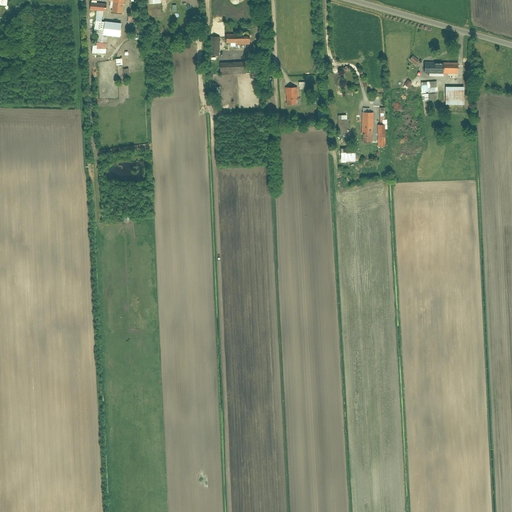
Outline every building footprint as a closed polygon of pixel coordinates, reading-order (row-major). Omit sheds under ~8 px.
[(111,12),(122,14),(123,4),(125,4),(125,0),(110,0),(111,1),(113,1),(111,12)] [(102,10),(106,11),(106,4),(90,2),(89,9),(96,10),(102,10)] [(161,16),(160,3),(146,4),(147,17),(161,16)] [(101,22),(95,21),(94,29),(98,30),(102,30),(103,22),(101,22)] [(121,24),(103,22),(102,30),(102,35),(119,37),(121,24)] [(227,44),(236,44),(236,45),(250,45),(250,35),(227,35),(227,44)] [(209,55),(219,56),(220,41),(209,40),(209,55)] [(409,60),(415,65),(419,60),(413,55),(409,60)] [(219,63),(220,75),(245,73),(245,61),(219,63)] [(424,62),(424,73),(457,74),(458,63),(424,62)] [(420,82),(421,93),(437,91),(437,81),(420,82)] [(464,85),(444,84),(444,106),(464,106),(464,85)] [(285,97),(286,96),(287,106),(300,106),(299,100),(298,100),(297,88),(285,88),(285,97)] [(373,112),(362,112),(361,142),(372,142),(373,112)] [(338,136),(347,136),(347,119),(338,119),(338,136)] [(340,149),(341,163),(356,162),(355,148),(340,149)]
